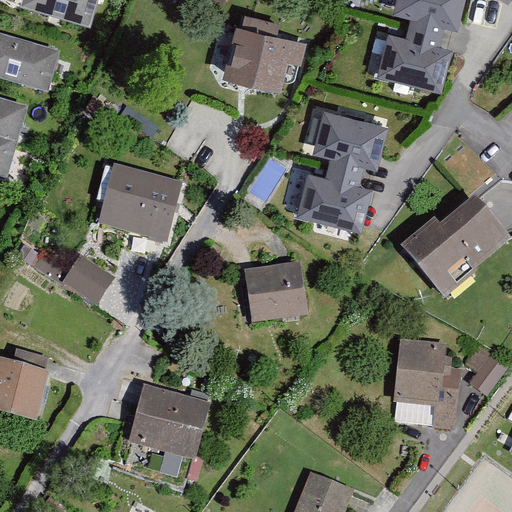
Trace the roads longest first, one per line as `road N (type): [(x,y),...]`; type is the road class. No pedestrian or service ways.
road 1 (unclassified): [(0,511),(229,152)]
road 2 (residential): [(511,135),(462,98),(463,74),(508,0)]
road 3 (unknown): [(462,98),(388,193)]
